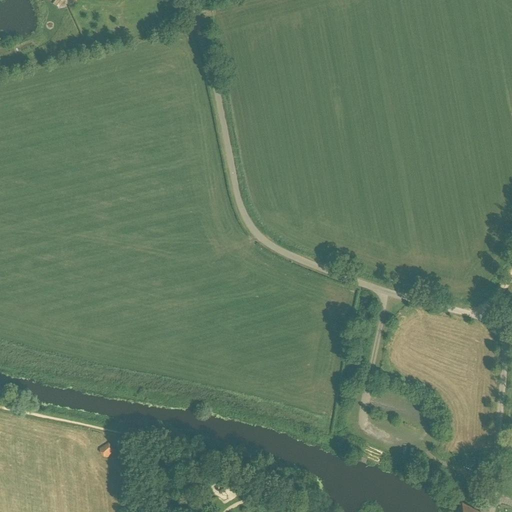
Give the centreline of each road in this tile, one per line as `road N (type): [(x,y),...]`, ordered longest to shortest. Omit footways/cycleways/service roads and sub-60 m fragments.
road 1 (unclassified): [(186,0),(206,50),(240,205),(261,239),(385,292),(478,316)]
road 2 (unclassified): [(491,511),(504,338),(478,316)]
